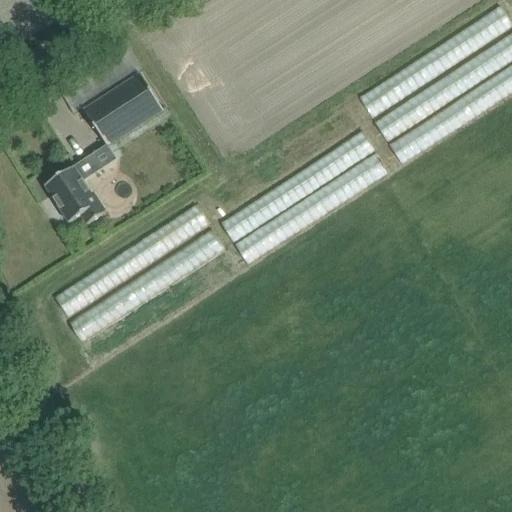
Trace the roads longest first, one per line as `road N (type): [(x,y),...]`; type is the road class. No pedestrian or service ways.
road 1 (tertiary): [(90,511),(0,331)]
road 2 (unclassified): [(0,86),(135,0)]
